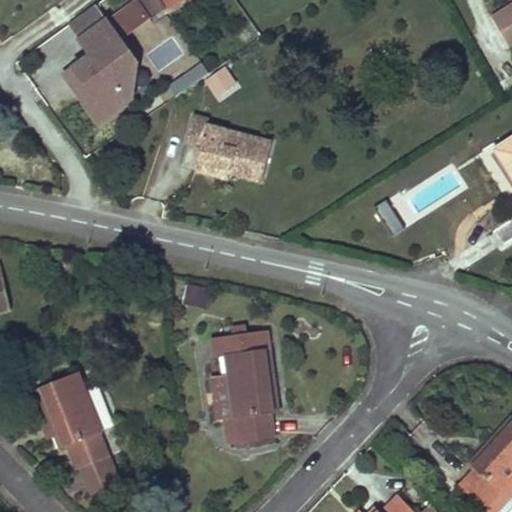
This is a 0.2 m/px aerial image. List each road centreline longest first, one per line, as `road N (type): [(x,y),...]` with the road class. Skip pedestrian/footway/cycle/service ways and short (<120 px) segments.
road 1 (residential): [(0,206),(291,266),(430,304)]
road 2 (residential): [(278,511),(393,391),(430,304)]
road 3 (track): [(110,226),(0,59)]
